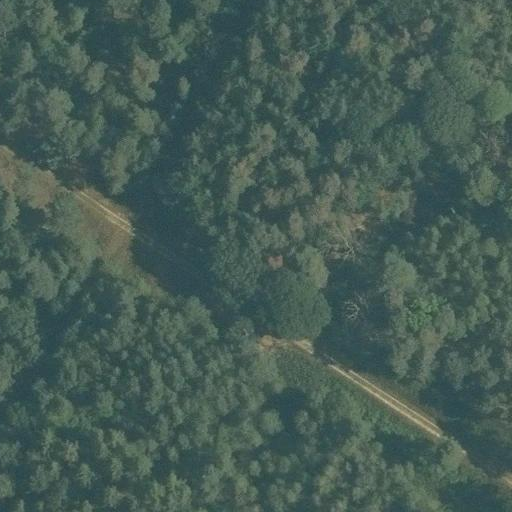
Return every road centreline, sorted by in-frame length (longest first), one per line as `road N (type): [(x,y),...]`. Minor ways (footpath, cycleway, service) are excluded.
road 1 (track): [(0,146),(511,481)]
road 2 (track): [(0,441),(263,0)]
